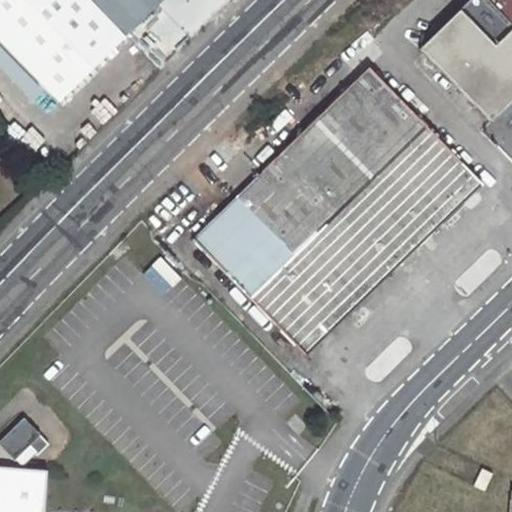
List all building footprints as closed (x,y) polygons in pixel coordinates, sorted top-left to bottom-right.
[(0,0),(0,43),(57,102),(159,0),(0,0)] [(490,120),(511,98),(511,0),(468,0),(421,48),(490,120)] [(368,66),(192,237),(305,355),(482,184),(368,66)] [(24,416),(0,439),(0,443),(15,458),(41,433),(24,416)] [(0,511),(47,511),(51,473),(0,466),(0,511)] [(481,472),(473,490),(482,494),(490,476),(481,472)]
